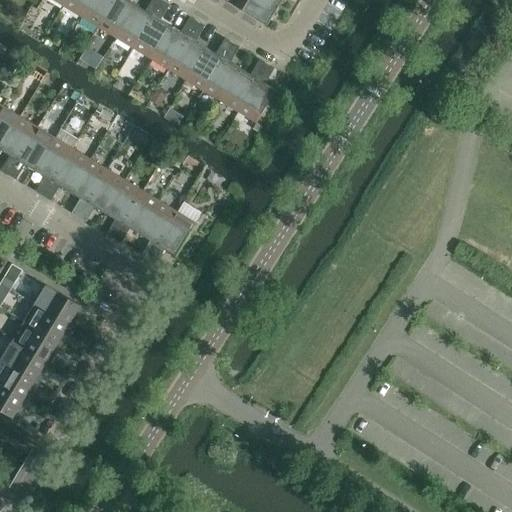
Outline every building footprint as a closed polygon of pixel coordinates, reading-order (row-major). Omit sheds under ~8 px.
[(81,17),(91,0),(67,0),(64,6),(81,17)] [(91,0),(81,17),(99,27),(115,0),(91,0)] [(116,38),(136,5),(127,0),(115,0),(99,27),(116,38)] [(161,0),(152,0),(149,7),(156,12),(163,1),(161,0)] [(238,0),(235,6),(267,26),(278,8),(265,0),(238,0)] [(163,16),(170,5),(163,1),(156,12),(163,16)] [(136,5),(116,38),(134,48),(154,16),(136,5)] [(152,59),(171,26),(154,16),(134,48),(152,59)] [(190,18),(184,28),(191,33),(198,22),(190,18)] [(199,37),(205,26),(198,22),(191,33),(199,37)] [(171,26),(152,59),(169,70),(189,37),(171,26)] [(187,80),(206,48),(189,37),(169,70),(187,80)] [(225,39),(219,50),(226,54),(233,43),(225,39)] [(234,58),(240,48),(233,43),(226,54),(234,58)] [(206,48),(187,80),(204,91),(224,58),(206,48)] [(221,101),(241,69),(224,58),(204,91),(221,101)] [(260,60),(254,71),(261,75),(268,64),(260,60)] [(7,61),(1,73),(10,79),(17,67),(7,61)] [(268,80),(275,69),(268,64),(261,75),(268,80)] [(241,69),(221,101),(239,112),(259,79),(241,69)] [(257,123),(277,90),(259,79),(239,112),(257,123)] [(157,90),(151,100),(161,106),(167,96),(157,90)] [(0,149),(1,150),(21,117),(3,107),(0,111),(0,149)] [(170,109),(165,118),(171,122),(177,113),(170,109)] [(21,117),(1,150),(18,160),(38,128),(21,117)] [(36,171),(55,138),(38,128),(18,160),(36,171)] [(55,138),(36,171),(53,182),(73,149),(55,138)] [(71,192),(91,160),(73,149),(53,182),(71,192)] [(8,160),(2,171),(9,176),(16,165),(8,160)] [(91,160),(71,192),(88,203),(108,170),(91,160)] [(16,180),(23,169),(16,165),(9,176),(16,180)] [(108,170),(88,203),(106,214),(125,181),(108,170)] [(43,181),(37,192),(44,197),(51,186),(43,181)] [(125,181),(106,214),(123,224),(143,191),(125,181)] [(51,201),(58,190),(51,186),(44,197),(51,201)] [(141,235),(160,202),(143,191),(123,224),(141,235)] [(160,202),(141,235),(158,245),(178,212),(160,202)] [(78,203),(72,214),(79,218),(86,207),(78,203)] [(87,222),(93,212),(86,207),(79,218),(87,222)] [(176,256),(196,224),(178,212),(158,245),(176,256)] [(113,224),(107,235),(114,239),(121,228),(113,224)] [(122,244),(128,233),(121,228),(114,239),(122,244)] [(148,245),(142,256),(149,260),(156,249),(148,245)] [(156,265),(163,254),(156,249),(149,260),(156,265)] [(12,265),(1,284),(11,290),(23,271),(12,265)] [(0,308),(11,290),(1,284),(0,284),(0,308)] [(85,308),(47,285),(35,304),(77,330),(83,320),(79,318),(85,308)] [(35,304),(24,323),(62,346),(67,337),(71,340),(77,330),(35,304)] [(62,346),(24,323),(13,341),(55,367),(61,357),(57,354),(62,346)] [(1,360),(40,383),(45,374),(49,377),(55,367),(13,341),(1,360)] [(40,383),(1,360),(0,362),(0,384),(33,404),(39,394),(35,391),(40,383)] [(0,410),(17,420),(23,411),(27,414),(33,404),(0,384),(0,410)]
